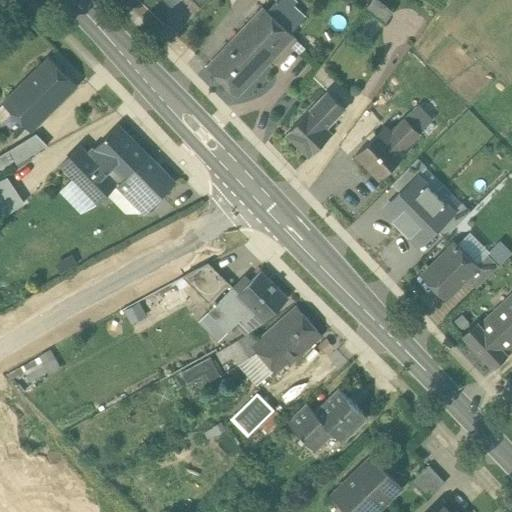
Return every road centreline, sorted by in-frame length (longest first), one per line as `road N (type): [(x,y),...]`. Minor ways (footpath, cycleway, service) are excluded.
road 1 (primary): [(256,192),(511,460)]
road 2 (residential): [(256,192),(0,348)]
road 3 (primary): [(74,0),(256,192)]
